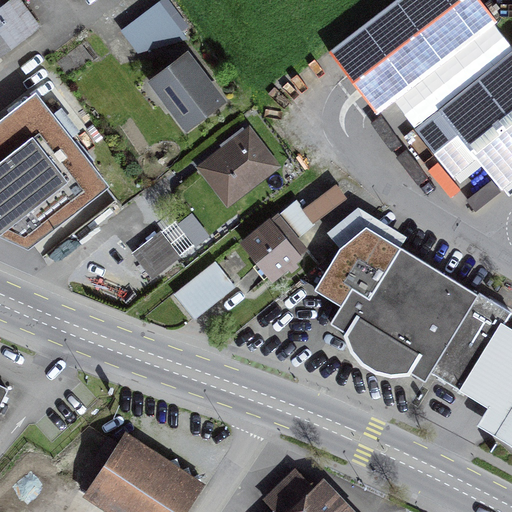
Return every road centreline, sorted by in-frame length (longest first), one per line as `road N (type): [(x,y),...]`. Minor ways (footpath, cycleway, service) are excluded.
road 1 (secondary): [(0,298),(269,401)]
road 2 (secondary): [(269,401),(510,511)]
road 3 (residential): [(202,511),(269,401)]
